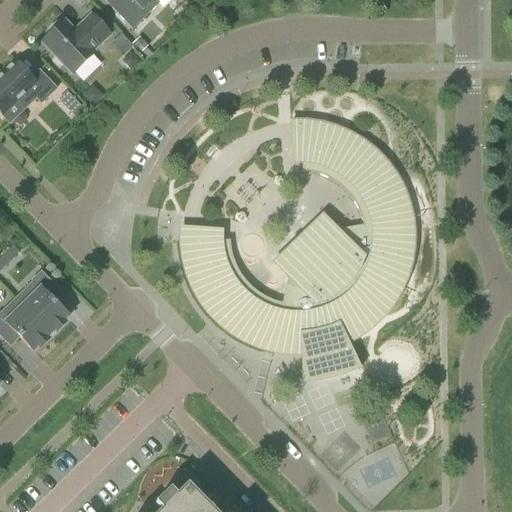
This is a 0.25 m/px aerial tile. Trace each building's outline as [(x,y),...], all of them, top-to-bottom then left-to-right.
[(131,31),(158,6),(152,0),(120,0),(110,9),(131,31)] [(108,36),(90,17),(73,33),(63,23),(60,26),(58,24),(56,24),(48,31),(48,33),(50,35),(41,44),(71,76),(93,55),(91,53),(108,36)] [(139,54),(147,47),(139,38),(131,45),(139,54)] [(29,79),(14,64),(0,76),(0,115),(1,117),(17,102),(23,110),(34,100),(40,105),(55,91),(36,71),(29,79)] [(74,120),(85,111),(75,101),(65,110),(74,120)] [(395,180),(391,175),(384,165),(376,156),(371,152),(362,145),(351,138),(346,136),(342,134),(338,132),(332,130),(320,127),(308,125),(289,124),(290,127),(290,136),(291,159),(293,159),(301,159),(302,159),(301,164),(311,165),(310,173),(309,173),(309,174),(319,176),(327,180),(334,184),(341,190),(347,196),(353,204),(357,211),(360,219),(362,227),(336,232),(322,218),(321,220),(315,226),(313,228),(307,233),(305,235),(299,241),(297,243),(291,249),(289,250),(283,256),(281,258),(275,264),(273,266),(287,279),(287,280),(281,306),(273,303),(265,300),(258,295),(251,290),(244,283),(239,276),(235,268),(232,260),(229,251),(228,251),(229,251),(221,253),(220,242),(180,244),(181,248),(182,260),(185,272),(187,278),(188,282),(188,283),(190,286),(193,292),(199,302),(206,312),(209,317),(218,325),(228,333),(232,336),(236,339),(237,339),(240,341),(245,344),(257,349),(268,352),(272,353),(273,348),(275,349),(287,350),(298,351),(302,350),(314,349),(315,350),(315,353),(317,362),(317,365),(319,374),(320,380),(337,376),(341,375),(356,369),(358,371),(359,371),(356,365),(355,362),(349,351),(348,348),(346,344),(348,343),(358,337),(368,330),(373,326),(376,323),(379,320),(383,315),(391,306),(397,295),(400,290),(405,279),(408,267),(409,262),(410,257),(411,252),(411,247),(411,234),(410,222),(409,216),(406,205),(402,193),(399,188),(397,184),(397,183),(395,180)] [(14,301),(49,336),(53,332),(55,334),(64,325),(62,323),(67,319),(48,300),(57,291),(40,274),(31,283),(32,284),(14,301)] [(45,340),(49,336),(14,301),(0,314),(0,338),(4,342),(13,334),(32,353),(36,349),(38,351),(47,341),(45,340)] [(84,459),(114,430),(102,417),(71,445),(84,459)] [(208,511),(178,480),(145,511),(208,511)]
